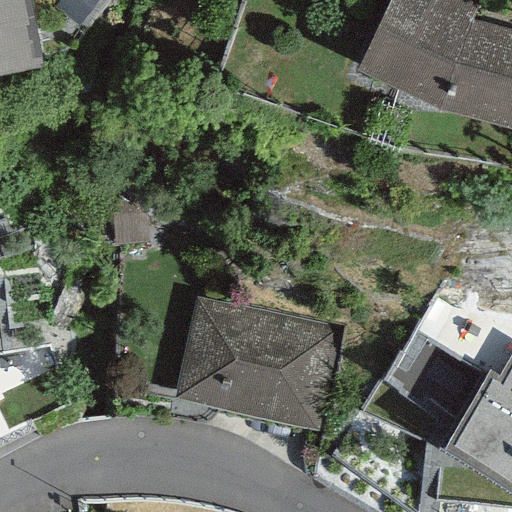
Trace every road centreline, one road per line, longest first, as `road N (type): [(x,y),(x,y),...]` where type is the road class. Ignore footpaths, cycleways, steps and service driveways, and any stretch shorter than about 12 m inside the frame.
road 1 (residential): [(300,511),(201,470),(119,458)]
road 2 (residential): [(0,483),(74,461),(119,458)]
